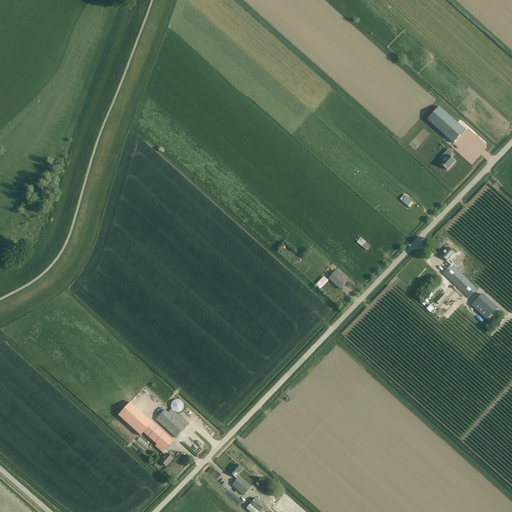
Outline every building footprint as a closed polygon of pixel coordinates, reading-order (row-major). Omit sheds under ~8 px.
[(439,106),(427,120),(453,143),(465,130),(439,106)] [(447,170),(455,161),(449,155),(451,152),(448,149),(444,154),(447,156),(440,164),(447,170)] [(410,208),(414,203),(405,194),(400,199),(410,208)] [(368,251),(372,245),(361,237),(357,243),(368,251)] [(441,255),(448,262),(452,259),(450,257),(454,253),(448,248),(441,255)] [(443,274),(469,299),(478,290),(452,264),(443,274)] [(348,281),(337,270),(328,279),(340,290),(348,281)] [(487,319),(490,323),(501,312),(497,309),(498,308),(482,294),(472,305),(487,319)] [(432,313),(436,308),(432,304),(428,309),(432,313)] [(184,406),(184,404),(183,403),(183,402),(182,401),(181,400),(180,400),(179,399),(177,399),(176,399),(175,400),(174,401),(173,401),(172,403),(171,404),(171,406),(171,407),(172,408),(173,410),(175,411),(175,412),(177,412),(178,412),(179,412),(180,411),(182,410),(183,408),(184,407),(184,406)] [(152,423),(130,402),(118,416),(140,436),(152,423)] [(155,420),(176,438),(189,424),(178,414),(177,415),(171,409),(168,413),(164,410),(155,420)] [(160,461),(166,466),(173,459),(167,454),(168,452),(165,450),(173,441),(153,422),(143,433),(163,451),(162,453),(165,456),(160,461)] [(144,442),(145,442),(140,437),(137,441),(146,449),(148,446),(144,442)] [(231,486),(243,496),(251,487),(237,475),(242,469),(236,464),(229,472),(234,477),(237,479),(231,486)] [(255,498),(246,508),(249,511),(266,511),(269,509),(255,498)]
